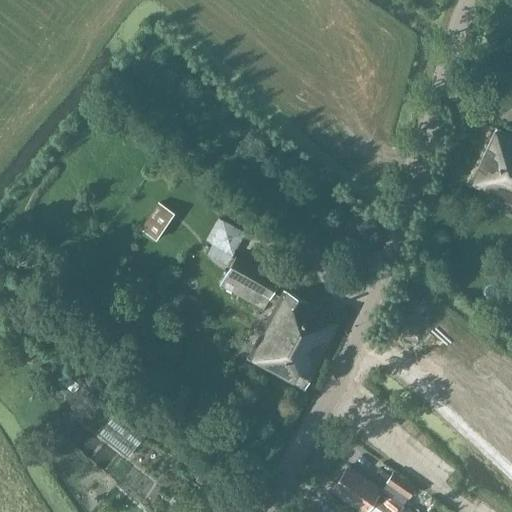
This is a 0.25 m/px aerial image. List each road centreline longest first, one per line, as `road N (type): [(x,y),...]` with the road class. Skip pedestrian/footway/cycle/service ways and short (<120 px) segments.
road 1 (tertiary): [(284,511),(357,342),(469,0)]
road 2 (track): [(511,457),(450,385),(357,342)]
road 3 (track): [(474,511),(336,389)]
